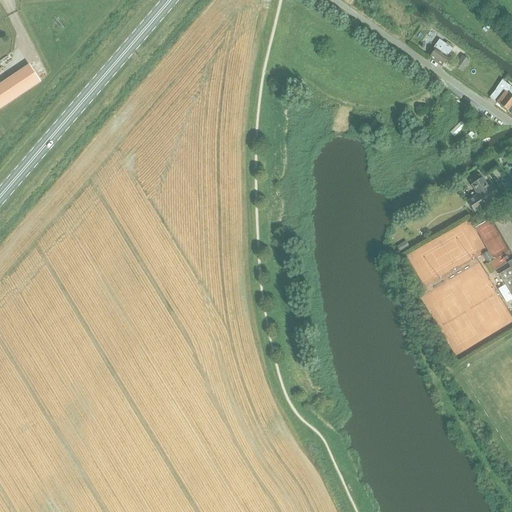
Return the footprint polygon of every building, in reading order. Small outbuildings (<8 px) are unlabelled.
[(445,57),(451,49),(447,46),(438,40),(428,55),(430,56),(429,58),(441,66),(446,58),(445,57)] [(453,66),(461,72),(469,61),(461,56),(453,66)] [(30,64),(0,84),(0,108),(41,81),(30,64)] [(496,89),(489,98),(494,101),(502,90),(504,92),(496,103),(506,111),(508,112),(509,110),(509,111),(510,111),(511,111),(511,88),(501,81),(495,89),(496,89)] [(475,214),(500,197),(492,185),(489,188),(482,178),(481,179),(479,176),(470,182),(472,185),(471,186),(478,195),(467,202),(475,214)] [(405,242),(396,248),(400,255),(410,249),(405,242)] [(488,252),(483,255),(488,263),(493,260),(488,252)] [(511,266),(498,275),(511,299),(511,298),(511,266)]
